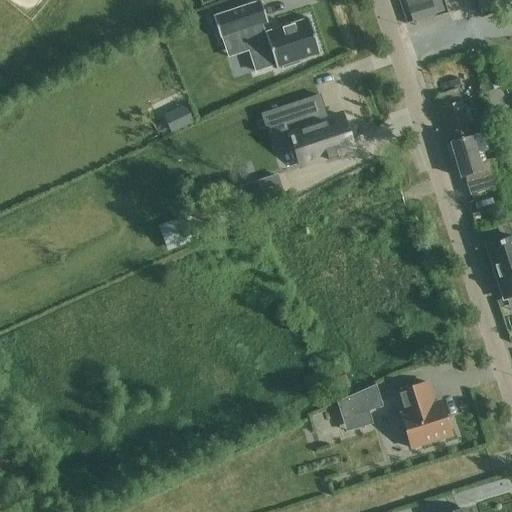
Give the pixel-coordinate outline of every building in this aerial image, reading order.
[(214,16),(213,16),(220,39),(222,39),(221,37),(242,30),(256,72),(275,66),(277,70),(278,69),(278,68),(282,66),(283,69),(301,64),(299,61),(319,54),(319,56),(320,55),(308,18),(306,18),(307,20),(266,33),(265,32),(264,32),(261,24),(266,23),(266,24),(268,23),(260,0),(259,0),(259,2),(215,17),(214,16)] [(431,0),(408,7),(413,23),(436,16),(431,0)] [(511,0),(476,0),(481,14),(500,8),(504,7),(508,17),(511,15),(511,0)] [(220,71),(235,55),(226,47),(212,63),(220,71)] [(440,108),(451,145),(473,139),(472,132),(493,126),(489,114),(480,117),(481,120),(473,122),(468,108),(464,110),(458,90),(437,96),(441,108),(440,108)] [(267,133),(288,126),(291,136),(289,137),(291,146),(294,145),(300,166),(352,149),(341,115),(327,119),(319,95),(261,114),(267,133)] [(187,110),(166,121),(172,135),(194,124),(187,110)] [(511,124),(510,125),(503,127),(511,154),(511,124)] [(473,139),(451,145),(461,178),(465,177),(470,196),(499,187),(509,221),(511,220),(511,182),(504,156),(480,163),(477,155),(489,151),(483,133),(494,130),(493,126),(472,132),(473,139)] [(278,176),(259,182),(266,202),(285,196),(278,176)] [(168,251),(194,242),(186,218),(160,227),(168,251)] [(511,237),(487,246),(488,246),(491,256),(494,266),(492,266),(496,279),(498,278),(504,299),(511,296),(511,237)] [(307,379),(317,401),(350,387),(340,365),(307,379)] [(401,414),(412,449),(452,436),(441,401),(435,403),(428,383),(396,393),(402,414),(401,414)] [(376,385),(337,403),(342,420),(368,411),(382,407),(376,385)]
